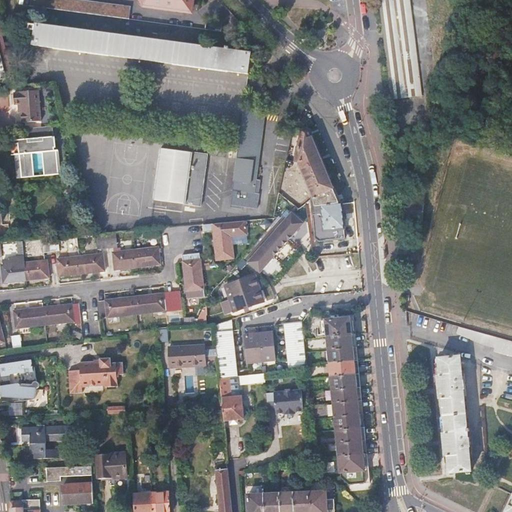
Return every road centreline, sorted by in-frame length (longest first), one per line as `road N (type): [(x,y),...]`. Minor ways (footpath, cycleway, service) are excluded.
road 1 (secondary): [(378,328),(365,183),(347,115)]
road 2 (residential): [(511,365),(378,328)]
road 3 (secondary): [(391,454),(378,328)]
